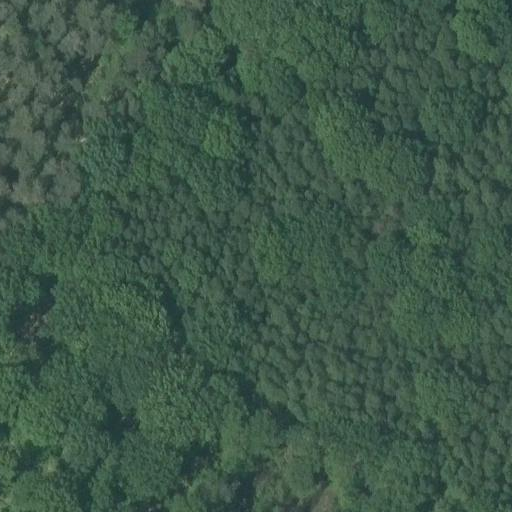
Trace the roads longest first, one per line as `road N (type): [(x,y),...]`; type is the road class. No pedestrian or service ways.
road 1 (track): [(312,0),(0,292)]
road 2 (track): [(37,256),(193,373)]
